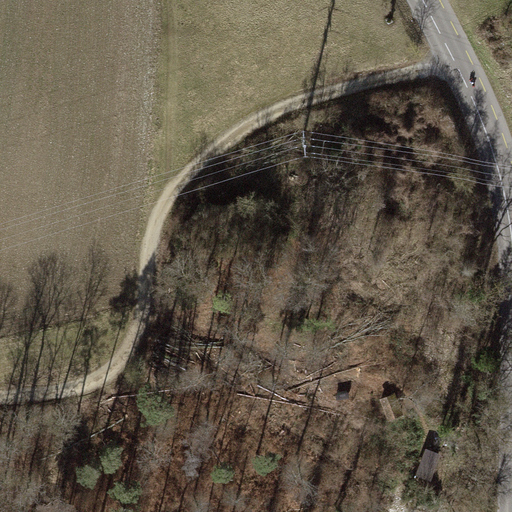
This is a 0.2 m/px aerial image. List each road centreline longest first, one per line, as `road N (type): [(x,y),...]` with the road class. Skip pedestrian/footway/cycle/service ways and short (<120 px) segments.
road 1 (track): [(0,396),(83,389),(122,366),(138,341),(155,230),(180,185),(229,139),(310,96),(458,62)]
road 2 (tertiary): [(511,233),(486,125),(425,0)]
road 3 (track): [(167,0),(155,230)]
